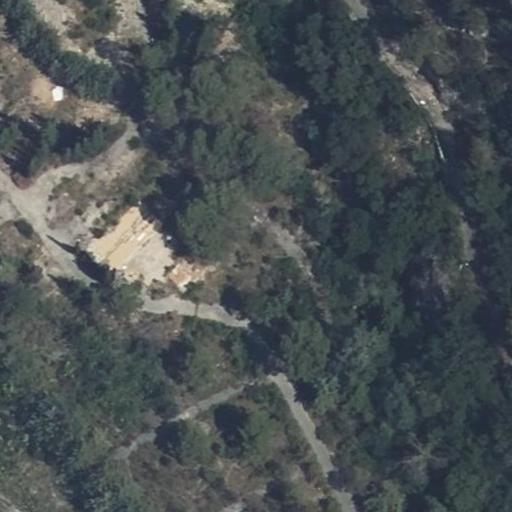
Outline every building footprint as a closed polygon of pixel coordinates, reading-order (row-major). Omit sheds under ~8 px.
[(259,0),(273,16),(285,6),(278,0),(259,0)] [(138,182),(91,230),(112,251),(160,202),(162,188),(152,178),(138,182)] [(186,230),(195,221),(180,206),(171,216),(186,230)] [(186,230),(162,255),(183,276),(217,242),(195,221),(186,230)] [(162,225),(147,240),(152,246),(167,231),(162,225)]
